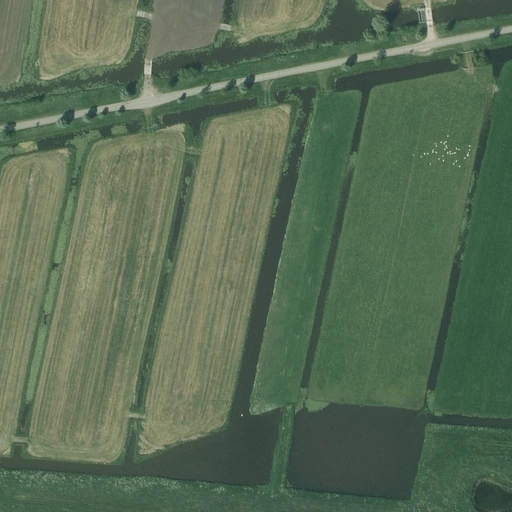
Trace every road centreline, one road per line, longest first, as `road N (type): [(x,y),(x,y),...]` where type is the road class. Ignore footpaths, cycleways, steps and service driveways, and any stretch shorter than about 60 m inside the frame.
road 1 (unclassified): [(0,129),(511,29)]
road 2 (track): [(148,100),(147,58),(164,36),(205,24),(253,31)]
